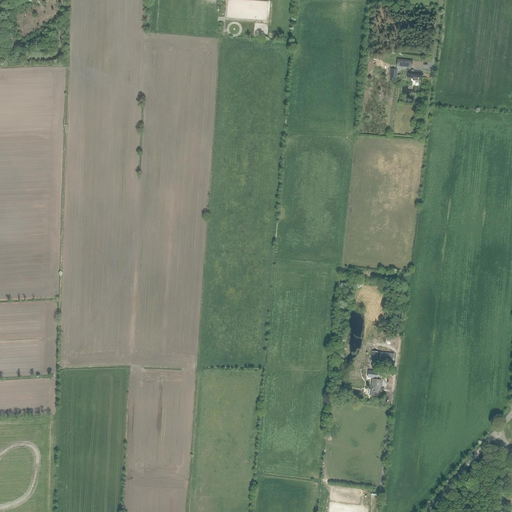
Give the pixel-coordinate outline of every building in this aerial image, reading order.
[(412,68),(413,61),(397,59),(396,69),(399,69),(399,67),(412,68)] [(414,71),(414,70),(411,70),(411,71),(407,71),(407,78),(413,78),(412,81),(418,81),(418,78),(422,78),(423,74),(421,73),(421,72),(414,71)] [(380,352),(371,351),(370,364),(383,365),(384,361),(379,360),(380,352)] [(394,354),(380,353),(379,360),(394,361),(394,354)] [(380,389),(381,380),(372,379),(370,395),(378,396),(379,389),(380,389)]
